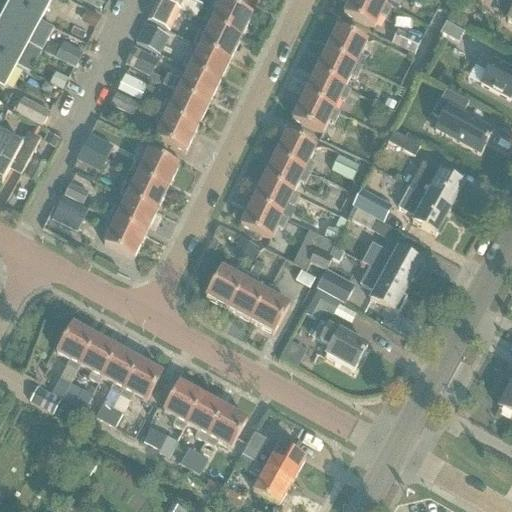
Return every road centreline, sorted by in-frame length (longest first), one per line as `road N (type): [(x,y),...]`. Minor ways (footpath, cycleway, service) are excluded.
road 1 (residential): [(148,320),(299,0)]
road 2 (residential): [(396,452),(148,320)]
road 3 (tertiary): [(396,452),(511,235)]
road 4 (residential): [(148,320),(33,259)]
